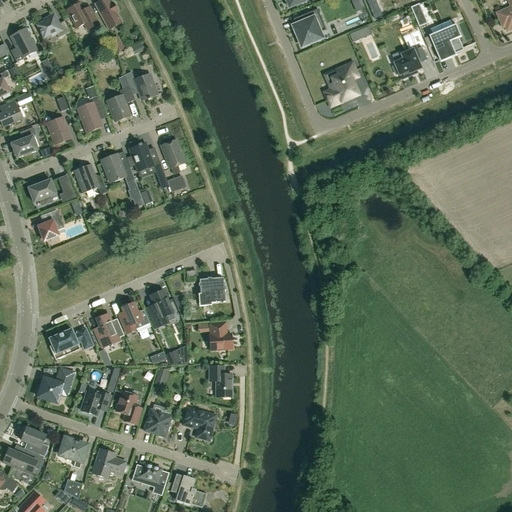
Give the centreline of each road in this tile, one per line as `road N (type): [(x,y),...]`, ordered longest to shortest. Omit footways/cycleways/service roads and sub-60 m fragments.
road 1 (residential): [(268,0),(317,122),(329,129),(491,59)]
road 2 (unknown): [(224,247),(249,359),(246,447),(233,511)]
road 3 (residential): [(240,480),(9,404)]
road 4 (residential): [(29,329),(224,247)]
road 5 (residential): [(5,178),(188,105)]
road 6 (residential): [(29,329),(26,268),(5,178)]
